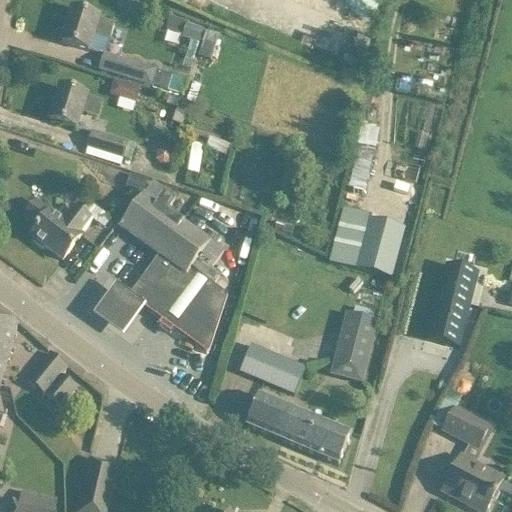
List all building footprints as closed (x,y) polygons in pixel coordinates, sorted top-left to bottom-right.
[(98,19),(91,17),(71,11),(61,43),(88,52),(94,35),(109,40),(114,25),(98,20),(98,19)] [(181,39),(190,42),(181,68),(189,71),(202,30),(187,25),(187,23),(169,17),(165,31),(182,37),(181,39)] [(205,36),(198,58),(210,62),(217,40),(205,36)] [(182,96),(186,81),(103,56),(99,71),(182,96)] [(403,58),(402,70),(428,72),(429,60),(403,58)] [(135,104),(139,89),(113,81),(108,96),(135,104)] [(86,97),(78,95),(59,89),(49,121),(76,130),(82,113),(97,118),(102,103),(86,98),(86,97)] [(135,147),(127,145),(92,134),(86,155),(120,166),(122,160),(130,163),(135,147)] [(432,138),(419,134),(414,149),(427,153),(432,138)] [(209,138),(205,148),(226,156),(229,146),(209,138)] [(192,144),(187,173),(198,175),(203,146),(192,144)] [(358,147),(348,189),(364,193),(374,150),(358,147)] [(124,191),(142,197),(147,180),(129,175),(124,191)] [(398,177),(388,211),(412,218),(422,184),(398,177)] [(223,253),(175,218),(177,215),(168,208),(175,198),(163,189),(156,199),(151,195),(148,199),(143,195),(142,197),(119,228),(159,256),(128,298),(162,322),(159,326),(170,335),(173,330),(207,355),(209,351),(213,340),(227,296),(213,286),(219,277),(210,270),(223,253)] [(37,205),(25,220),(38,230),(32,238),(33,239),(33,244),(42,250),(46,249),(63,261),(75,245),(80,238),(80,237),(92,221),(98,226),(105,216),(88,203),(81,213),(69,229),(65,226),(49,214),(37,205)] [(403,233),(343,217),(331,265),(390,280),(403,233)] [(459,350),(478,275),(446,267),(436,305),(444,307),(440,321),(433,319),(430,329),(427,341),(459,350)] [(364,292),(360,303),(380,309),(384,298),(364,292)] [(378,323),(345,315),(329,377),(362,385),(378,323)] [(0,387),(9,354),(18,325),(0,317),(0,387)] [(239,374),(293,397),(305,370),(251,346),(239,374)] [(38,370),(27,382),(32,386),(59,409),(76,389),(62,376),(68,369),(51,355),(38,370)] [(246,428),(338,466),(351,435),(259,396),(246,428)] [(478,450),(489,429),(454,411),(443,432),(478,450)] [(476,511),(486,511),(494,498),(503,481),(460,458),(442,494),(444,495),(446,491),(469,503),(467,507),(476,511)] [(106,511),(112,487),(85,480),(77,511),(106,511)] [(57,502),(40,498),(37,507),(35,507),(33,511),(55,511),(56,511),(54,511),(57,502)]
